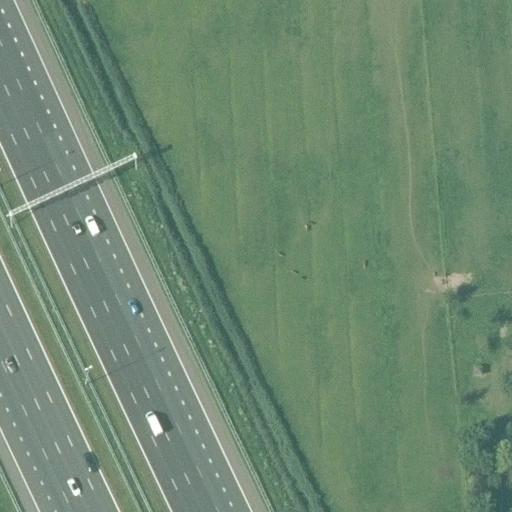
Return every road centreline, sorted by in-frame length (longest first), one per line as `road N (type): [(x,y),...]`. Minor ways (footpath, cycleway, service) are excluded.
road 1 (motorway): [(203,511),(0,69)]
road 2 (motorway): [(0,325),(85,511)]
